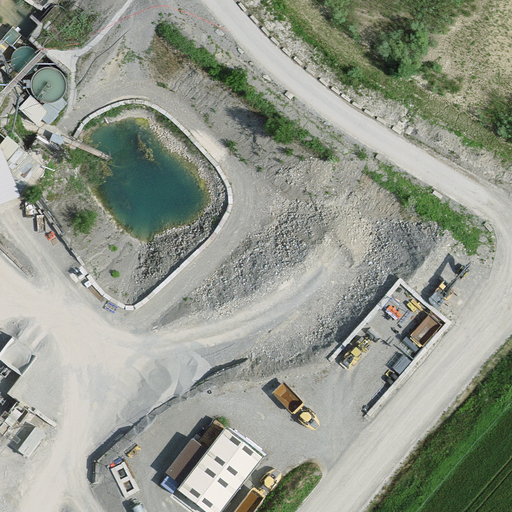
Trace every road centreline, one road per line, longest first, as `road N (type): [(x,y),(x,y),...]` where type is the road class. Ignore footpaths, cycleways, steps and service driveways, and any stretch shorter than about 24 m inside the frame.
road 1 (track): [(511,211),(352,120),(218,0)]
road 2 (track): [(319,511),(511,291)]
